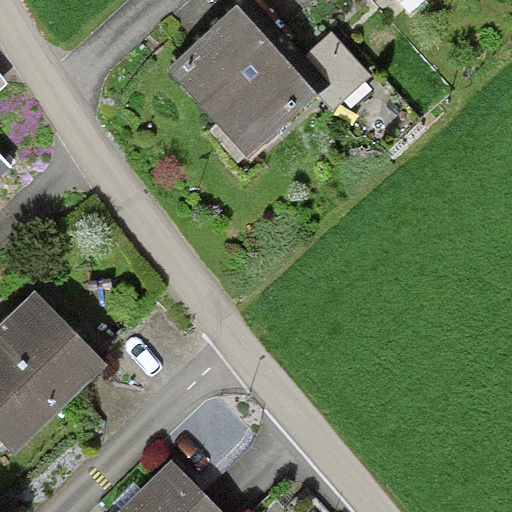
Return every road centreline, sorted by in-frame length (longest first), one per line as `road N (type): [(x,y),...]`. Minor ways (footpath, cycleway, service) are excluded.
road 1 (residential): [(233,342),(101,160),(4,0)]
road 2 (residential): [(56,511),(233,342)]
road 3 (residential): [(373,511),(233,342)]
